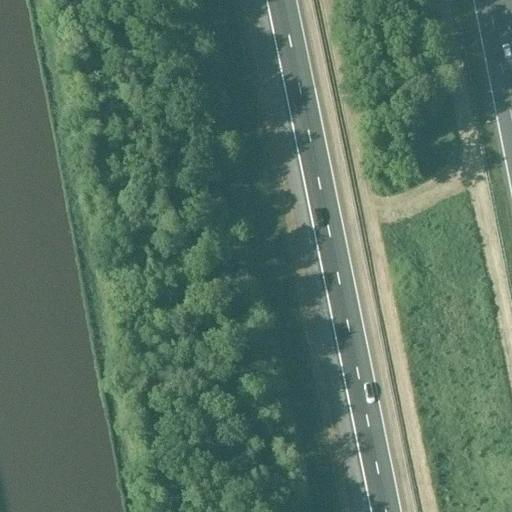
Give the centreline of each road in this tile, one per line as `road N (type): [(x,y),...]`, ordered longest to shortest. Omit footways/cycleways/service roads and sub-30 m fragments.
road 1 (motorway): [(280,0),(385,511)]
road 2 (motorway): [(511,124),(487,0)]
